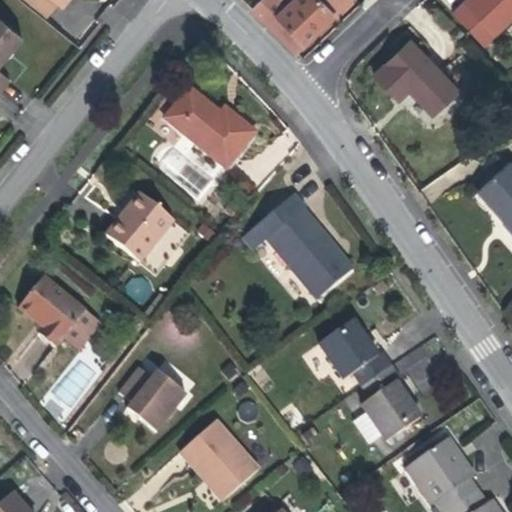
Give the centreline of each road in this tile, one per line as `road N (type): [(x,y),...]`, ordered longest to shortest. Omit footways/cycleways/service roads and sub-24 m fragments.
road 1 (residential): [(511,369),(310,90)]
road 2 (residential): [(0,210),(173,0)]
road 3 (residential): [(113,511),(0,385)]
road 4 (residential): [(405,0),(310,90)]
road 5 (residential): [(310,90),(220,0)]
